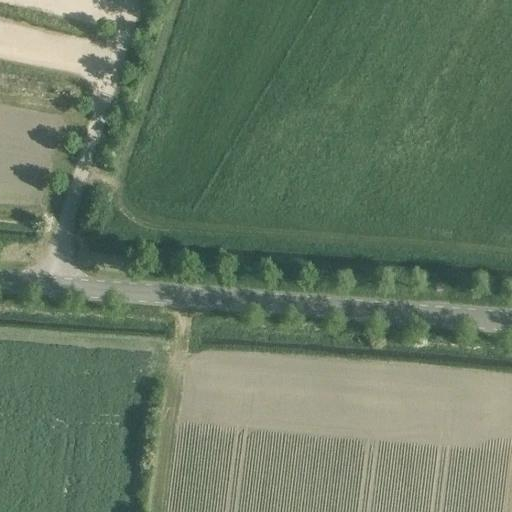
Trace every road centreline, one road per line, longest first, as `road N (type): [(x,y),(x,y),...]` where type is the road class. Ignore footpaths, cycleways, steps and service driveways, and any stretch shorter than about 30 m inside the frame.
road 1 (tertiary): [(511,323),(0,285)]
road 2 (track): [(151,511),(171,299)]
